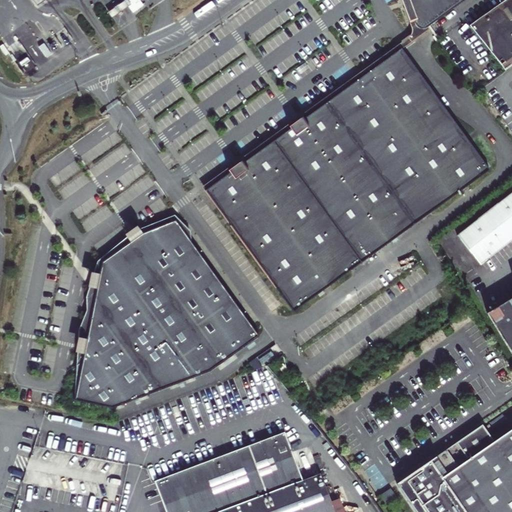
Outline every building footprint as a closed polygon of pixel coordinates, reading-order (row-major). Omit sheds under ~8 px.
[(403,0),(410,19),(418,28),(428,26),(463,0),(403,0)] [(511,0),(509,0),(472,26),(504,73),(511,67),(511,0)] [(121,6),(110,14),(114,19),(124,12),(132,6),(128,1),(121,6)] [(66,29),(43,45),(51,57),(83,34),(75,23),(66,29)] [(244,162),(206,189),(219,208),(293,313),(352,271),(433,213),(487,175),(466,144),(399,49),(371,70),(305,117),(244,162)] [(511,240),(511,194),(455,237),(478,266),(511,240)] [(259,337),(173,217),(145,229),(141,231),(99,262),(96,276),(96,280),(84,343),(83,360),(74,400),(114,409),(211,371),(259,337)] [(511,300),(487,315),(511,356),(511,300)] [(282,364),(278,367),(285,375),(289,371),(282,364)] [(479,428),(394,487),(411,511),(511,511),(511,430),(491,445),(479,428)] [(335,511),(320,472),(302,479),(283,431),(154,480),(165,511),(335,511)] [(386,505),(396,499),(391,489),(380,495),(386,505)]
